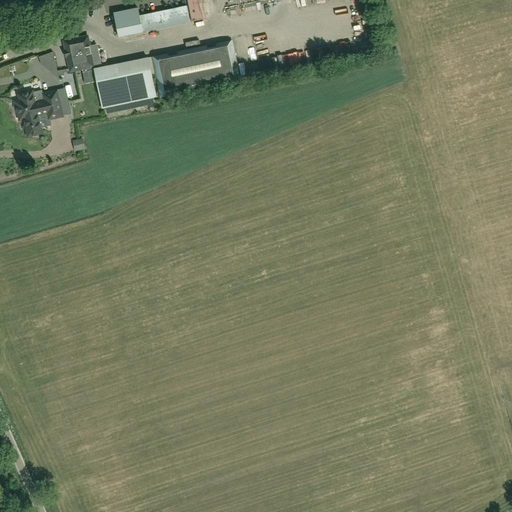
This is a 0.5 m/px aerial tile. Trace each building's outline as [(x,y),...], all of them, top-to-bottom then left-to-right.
[(119,38),(190,23),(185,0),(179,0),(114,14),(119,38)] [(94,67),(87,37),(64,42),(70,72),(94,67)] [(358,48),(370,46),(369,39),(356,41),(358,48)] [(153,57),(161,97),(239,81),(231,41),(153,57)] [(347,44),(335,46),(338,58),(350,55),(347,44)] [(148,58),(94,69),(102,109),(156,98),(148,58)] [(272,60),(261,63),(263,71),(274,68),(272,60)] [(43,134),(39,117),(47,115),(48,120),(63,117),(57,91),(42,94),(44,100),(35,102),(33,91),(13,95),(19,121),(24,120),(28,137),(43,134)]
